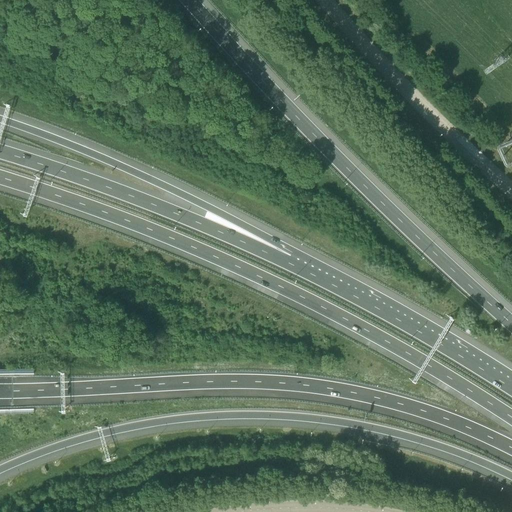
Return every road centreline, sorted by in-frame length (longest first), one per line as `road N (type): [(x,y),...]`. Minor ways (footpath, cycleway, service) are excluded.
road 1 (motorway): [(0,178),(254,275),(511,417)]
road 2 (motorway): [(0,468),(100,432),(185,417),(265,415),(383,429),(511,476)]
road 3 (motorway): [(0,390),(275,382),(433,413),(511,449)]
road 4 (motorway): [(511,324),(345,167),(188,0)]
road 5 (motorway): [(290,261),(188,197),(0,118)]
road 6 (motorway): [(290,261),(0,150)]
road 7 (motorway): [(511,386),(290,261)]
